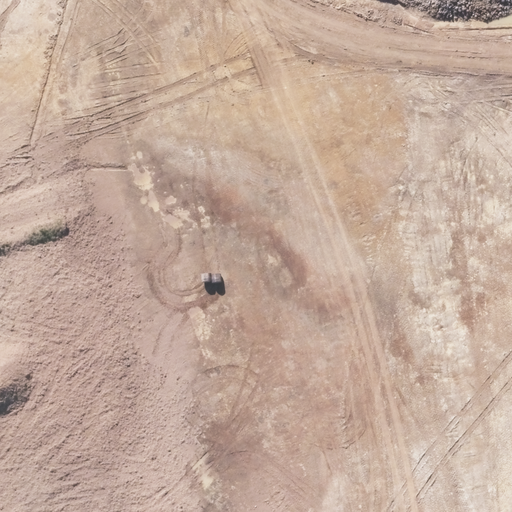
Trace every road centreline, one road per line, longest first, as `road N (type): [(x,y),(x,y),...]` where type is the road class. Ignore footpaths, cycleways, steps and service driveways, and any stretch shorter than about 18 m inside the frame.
road 1 (unknown): [(109,0),(280,511)]
road 2 (unknown): [(511,99),(138,86)]
